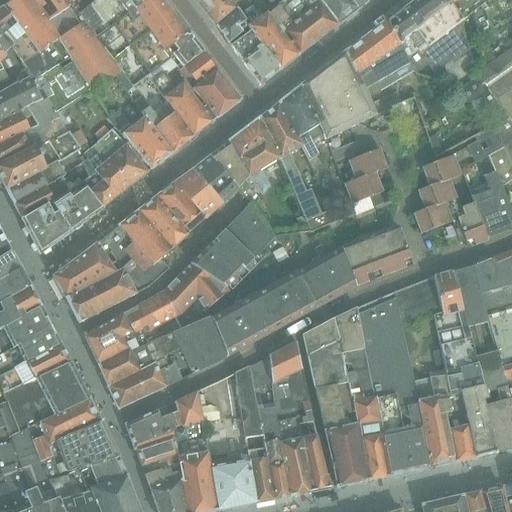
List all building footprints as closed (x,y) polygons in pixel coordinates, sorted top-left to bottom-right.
[(58,41),(31,0),(13,0),(2,8),(35,54),(21,63),(28,72),(34,81),(55,66),(68,57),(58,41)] [(79,26),(67,9),(61,0),(31,0),(58,41),(79,26)] [(61,0),(67,9),(79,1),(78,0),(61,0)] [(99,0),(80,15),(85,22),(83,23),(96,41),(135,12),(126,1),(127,0),(99,0)] [(127,0),(126,1),(135,12),(149,0),(127,0)] [(188,35),(161,0),(149,0),(135,12),(171,60),(173,59),(168,51),(188,35)] [(195,0),(217,27),(237,11),(232,6),(227,0),(195,0)] [(284,0),(265,15),(297,57),(337,25),(317,0),(284,0)] [(349,0),(317,0),(337,25),(357,10),(349,0)] [(369,0),(349,0),(357,10),(369,0)] [(463,20),(448,0),(416,0),(384,24),(415,74),(428,65),(429,68),(433,73),(452,60),(455,63),(468,53),(459,25),(463,21),(462,20),(463,20)] [(485,10),(478,0),(448,0),(463,20),(472,13),(474,16),(471,18),(480,38),(483,36),(489,32),(484,15),(486,13),(485,10)] [(478,0),(485,10),(486,13),(484,15),(489,32),(504,23),(493,5),(500,0),(478,0)] [(35,54),(2,8),(0,9),(0,37),(10,49),(21,62),(21,63),(35,54)] [(246,22),(237,11),(217,27),(228,44),(247,30),(248,29),(248,28),(244,23),(246,22)] [(171,60),(135,12),(96,41),(121,74),(132,89),(149,76),(170,61),(171,60)] [(297,57),(265,15),(260,19),(248,28),(248,29),(247,30),(249,33),(279,71),(297,57)] [(96,41),(83,23),(79,26),(58,41),(68,57),(71,60),(96,41)] [(415,74),(384,24),(347,52),(358,74),(361,73),(369,89),(376,86),(375,84),(385,79),(388,87),(398,82),(397,79),(412,71),(414,75),(415,74)] [(279,71),(249,33),(230,47),(258,84),(261,84),(279,71)] [(202,53),(188,35),(168,51),(173,59),(181,70),(184,68),(183,67),(202,53)] [(10,49),(0,37),(0,54),(2,56),(7,52),(16,65),(21,62),(10,49)] [(121,74),(96,41),(71,60),(91,92),(92,94),(101,88),(115,78),(121,74)] [(2,56),(0,54),(0,85),(28,72),(21,63),(21,62),(16,65),(7,52),(2,56)] [(358,74),(347,52),(302,87),(326,140),(381,114),(384,119),(389,117),(385,107),(382,100),(376,86),(369,89),(361,73),(358,74)] [(238,99),(202,53),(183,67),(184,68),(197,86),(192,90),(215,120),(237,103),(238,99)] [(91,92),(71,60),(68,57),(55,66),(34,81),(28,72),(0,85),(0,122),(27,109),(48,99),(58,114),(91,92)] [(176,69),(170,61),(149,76),(167,101),(194,137),(211,123),(184,83),(175,89),(166,76),(176,69)] [(511,62),(480,86),(483,96),(493,119),(495,126),(503,147),(490,155),(496,171),(502,187),(511,180),(511,62)] [(132,89),(121,74),(115,78),(126,93),(132,89)] [(468,104),(483,96),(480,86),(478,78),(456,94),(468,104)] [(326,140),(302,87),(278,106),(301,148),(313,174),(323,169),(317,157),(319,156),(311,141),(323,135),(325,141),(326,140)] [(101,88),(92,94),(98,103),(107,97),(101,88)] [(399,100),(396,94),(382,100),(385,107),(399,100)] [(142,96),(134,102),(145,118),(172,154),(194,137),(175,113),(167,101),(153,112),(142,96)] [(58,114),(48,99),(27,109),(31,116),(37,126),(30,130),(0,146),(0,167),(48,143),(67,133),(59,120),(56,115),(58,114)] [(301,148),(278,106),(259,120),(279,156),(277,157),(279,160),(310,233),(327,226),(327,227),(335,224),(329,211),(320,214),(310,190),(305,193),(288,156),(301,148)] [(31,116),(27,109),(0,122),(0,146),(30,130),(25,120),(31,116)] [(131,128),(118,111),(108,119),(121,137),(123,135),(150,171),(172,154),(145,118),(131,128)] [(279,156),(259,120),(229,143),(250,177),(261,196),(270,186),(260,172),(279,160),(277,157),(279,156)] [(503,147),(495,126),(480,133),(484,141),(489,148),(482,152),(477,141),(466,147),(475,164),(490,155),(503,147)] [(146,174),(125,147),(111,130),(81,155),(85,161),(95,154),(103,164),(109,160),(129,187),(146,174)] [(67,133),(48,143),(59,160),(78,150),(89,144),(80,131),(69,137),(67,133)] [(360,152),(356,142),(330,152),(334,162),(360,152)] [(59,160),(48,143),(0,167),(0,180),(5,190),(56,162),(59,160)] [(250,177),(229,143),(210,157),(238,189),(250,177)] [(387,170),(379,150),(347,162),(354,181),(355,182),(375,174),(387,170)] [(238,189),(210,157),(192,171),(221,204),(236,190),(238,189)] [(459,175),(453,157),(421,169),(428,188),(450,179),(449,178),(459,175)] [(129,187),(109,160),(103,164),(92,173),(94,177),(100,187),(89,195),(88,195),(100,211),(129,187)] [(65,177),(56,162),(5,190),(13,206),(65,177)] [(87,164),(65,177),(13,206),(21,220),(67,193),(94,177),(92,173),(87,164)] [(221,204),(192,171),(174,185),(205,220),(221,204)] [(511,213),(502,187),(496,171),(481,176),(487,191),(469,196),(472,204),(484,239),(486,238),(511,228),(511,213)] [(383,193),(375,174),(355,182),(354,181),(343,186),(350,203),(351,205),(369,198),(373,208),(383,204),(379,194),(383,193)] [(261,196),(250,177),(238,189),(236,190),(245,200),(251,204),(254,207),(261,196)] [(456,198),(450,179),(428,188),(417,192),(424,211),(443,203),(456,198)] [(205,220),(174,185),(156,198),(188,234),(205,220)] [(21,220),(37,251),(38,252),(39,252),(40,253),(41,253),(42,252),(66,236),(73,231),(76,231),(80,228),(81,225),(100,211),(88,195),(89,195),(85,190),(71,200),(67,193),(21,220)] [(188,234),(156,198),(138,212),(171,250),(188,234)] [(459,227),(467,250),(487,242),(486,238),(484,239),(472,204),(459,208),(456,198),(443,203),(451,223),(453,229),(459,227)] [(351,205),(350,203),(329,211),(335,224),(355,215),(351,205)] [(451,223),(443,203),(424,211),(412,215),(420,235),(451,223)] [(192,265),(225,287),(226,286),(227,286),(244,270),(248,274),(265,257),(260,253),(274,239),(273,237),(254,207),(251,204),(193,262),(194,263),(192,265)] [(171,250),(138,212),(136,213),(137,213),(135,214),(120,227),(119,226),(118,227),(152,267),(160,260),(171,250)] [(152,267),(118,227),(96,245),(114,275),(121,271),(135,295),(149,288),(169,270),(160,260),(152,267)] [(209,320),(225,359),(356,288),(412,266),(398,228),(397,228),(397,229),(379,236),(341,249),(326,256),(321,246),(314,250),(319,260),(210,320),(209,320)] [(0,258),(10,253),(0,233),(0,258)] [(283,248),(296,235),(273,237),(274,239),(283,248)] [(114,275),(96,245),(53,278),(65,300),(115,276),(114,275)] [(511,288),(511,259),(510,252),(496,257),(506,291),(511,288)] [(0,281),(20,271),(10,253),(0,258),(0,281)] [(506,291),(496,257),(472,267),(481,298),(506,291)] [(194,263),(193,262),(164,292),(162,293),(178,320),(195,301),(205,312),(228,291),(225,288),(227,286),(226,286),(225,287),(192,265),(194,263)] [(488,324),(481,298),(472,267),(451,273),(467,329),(470,341),(474,356),(486,354),(479,326),(488,324)] [(0,304),(29,288),(20,271),(0,281),(0,304)] [(121,271),(114,275),(115,276),(65,300),(78,324),(135,295),(121,271)] [(467,329),(451,273),(433,278),(442,314),(433,317),(437,336),(440,350),(446,381),(479,372),(474,356),(470,341),(467,329)] [(442,314),(433,278),(420,283),(428,318),(433,317),(442,314)] [(428,318),(420,283),(406,289),(416,327),(418,326),(417,322),(428,318)] [(0,330),(40,308),(29,288),(0,304),(0,330)] [(511,288),(506,291),(481,298),(488,324),(495,352),(503,381),(511,378),(511,288)] [(416,327),(406,289),(393,294),(400,321),(402,332),(416,327)] [(178,320),(162,293),(136,308),(151,331),(178,320)] [(400,321),(393,294),(356,310),(357,332),(359,342),(361,354),(380,437),(378,438),(387,478),(429,469),(412,381),(402,332),(400,321)] [(0,354),(50,327),(40,308),(0,330),(0,354)] [(151,331),(136,308),(84,336),(98,366),(129,352),(147,345),(155,342),(151,331)] [(357,332),(356,310),(339,318),(332,321),(337,340),(341,358),(361,354),(359,342),(357,332)] [(225,359),(209,320),(175,335),(181,349),(192,375),(225,359)] [(337,340),(332,321),(302,338),(309,369),(315,394),(347,387),(341,358),(337,340)] [(0,375),(59,345),(50,327),(0,354),(0,375)] [(181,349),(175,335),(156,343),(155,342),(147,345),(155,364),(107,388),(118,410),(180,381),(173,366),(167,368),(163,357),(181,349)] [(268,358),(267,359),(271,385),(301,371),(295,344),(268,358)] [(70,365),(59,345),(0,375),(0,389),(2,395),(70,365)] [(155,364),(147,345),(129,352),(98,366),(107,388),(155,364)] [(446,381),(440,350),(432,352),(436,372),(428,374),(429,378),(412,381),(429,469),(454,463),(450,447),(457,445),(447,398),(449,398),(446,381)] [(511,449),(511,412),(503,381),(495,352),(486,354),(474,356),(479,372),(491,416),(486,418),(496,454),(511,449)] [(380,437),(361,354),(341,358),(347,387),(357,435),(368,482),(387,478),(378,438),(380,437)] [(271,385),(267,359),(248,368),(252,395),(258,392),(271,385)] [(88,400),(70,365),(2,395),(6,406),(16,434),(38,425),(38,426),(88,400)] [(252,395),(248,368),(234,375),(242,425),(244,438),(261,434),(252,395)] [(308,402),(301,371),(271,385),(275,411),(277,419),(291,497),(312,493),(296,426),(312,423),(308,402)] [(491,416),(479,372),(446,381),(449,398),(460,395),(475,460),(496,454),(486,418),(491,416)] [(511,378),(503,381),(511,412),(511,378)] [(357,435),(347,387),(315,394),(324,432),(336,488),(368,482),(357,435)] [(203,426),(197,392),(173,404),(179,434),(203,426)] [(262,413),(258,392),(252,395),(261,434),(261,435),(273,433),(273,442),(263,444),(264,449),(266,459),(275,501),(291,497),(277,419),(275,411),(262,413)] [(460,395),(449,398),(447,398),(457,445),(450,447),(454,463),(475,460),(460,395)] [(100,424),(88,400),(38,426),(43,438),(32,442),(40,463),(52,458),(48,446),(100,424)] [(179,434),(173,404),(128,425),(126,429),(135,452),(171,440),(180,436),(179,434)] [(0,413),(8,438),(9,437),(16,434),(6,406),(0,408),(0,413)] [(316,436),(312,423),(296,426),(312,493),(329,490),(317,444),(316,436)] [(117,459),(100,424),(48,446),(52,458),(59,477),(77,471),(78,474),(86,471),(117,459)] [(0,469),(1,469),(10,497),(0,501),(4,511),(60,511),(52,494),(47,482),(59,477),(52,458),(40,463),(32,442),(43,438),(38,426),(38,425),(16,434),(9,437),(11,444),(0,447),(0,469)] [(216,511),(209,463),(203,426),(179,434),(180,436),(171,440),(176,458),(185,511),(216,511)] [(264,449),(263,444),(261,435),(261,434),(244,438),(247,457),(255,505),(275,501),(266,459),(257,461),(255,451),(264,449)] [(176,458),(171,440),(135,452),(142,470),(176,458)] [(217,511),(255,505),(247,457),(209,463),(216,511),(217,511)] [(185,511),(176,458),(142,470),(150,492),(156,511),(185,511)] [(126,478),(117,459),(86,471),(78,474),(84,490),(89,489),(126,480),(125,478),(126,478)] [(1,469),(0,469),(0,511),(4,511),(0,501),(10,497),(1,469)] [(84,490),(78,474),(77,471),(59,477),(47,482),(52,494),(60,511),(97,511),(90,494),(89,489),(84,490)] [(137,511),(126,480),(89,489),(90,494),(97,511),(137,511)] [(511,511),(511,485),(501,488),(506,511),(511,511)] [(506,511),(501,488),(480,493),(486,511),(506,511)] [(486,511),(480,493),(462,497),(466,511),(486,511)] [(466,511),(462,497),(421,507),(422,509),(422,511),(466,511)]
